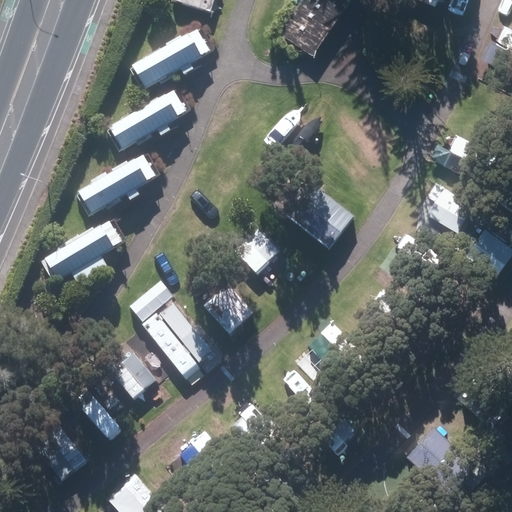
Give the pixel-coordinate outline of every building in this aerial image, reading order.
[(300,0),(279,32),(312,55),(348,0),(300,0)] [(192,72),(189,65),(208,55),(197,34),(129,69),(142,92),(180,72),(182,77),(192,72)] [(174,94),(107,130),(118,153),(157,133),(160,138),(169,133),(165,126),(185,116),(174,94)] [(498,156),(458,135),(443,165),(482,186),(498,156)] [(332,162),(316,149),(299,170),(315,183),(332,162)] [(134,191),(154,180),(143,159),(76,195),(88,217),(126,197),(129,202),(138,197),(134,191)] [(306,188),(284,216),(329,250),(350,221),(306,188)] [(474,205),(445,189),(430,217),(458,233),(474,205)] [(511,191),(503,203),(511,209),(511,191)] [(108,225),(44,261),(57,284),(71,276),(77,286),(107,269),(99,257),(120,245),(108,225)] [(511,255),(511,247),(486,229),(467,256),(497,277),(511,255)] [(270,231),(239,260),(277,300),(307,272),(270,231)] [(160,284),(128,309),(139,323),(171,299),(160,284)] [(511,393),(497,380),(472,410),(511,445),(511,393)] [(87,463),(62,431),(37,451),(62,483),(87,463)] [(433,431),(408,460),(449,497),(475,468),(433,431)] [(185,464),(172,476),(193,500),(234,463),(208,433),(180,458),(185,464)] [(111,503),(118,511),(168,511),(140,478),(111,503)]
